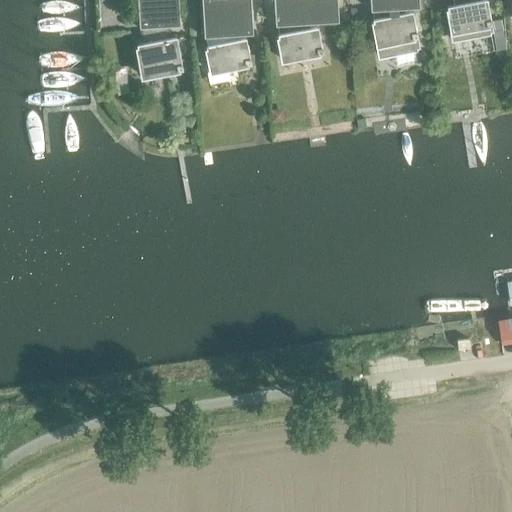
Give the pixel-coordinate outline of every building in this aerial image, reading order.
[(136,0),(138,27),(140,27),(166,25),(179,25),(177,0),(136,0)] [(200,0),(203,36),(210,36),(237,34),(252,33),(249,0),(200,0)] [(272,0),(274,25),(282,24),(309,23),(338,21),(336,0),(272,0)] [(368,0),(369,10),(377,9),(403,8),(418,7),(417,0),(368,0)] [(458,0),(451,0),(453,5),(446,6),(452,40),(492,33),(486,0),(478,0),(459,4),(458,0)] [(403,8),(377,9),(378,18),(371,19),(379,57),(419,49),(411,11),(404,13),(403,8)] [(309,23),(282,24),(284,33),(277,34),(282,60),(322,52),(317,26),(310,28),(309,23)] [(166,25),(140,27),(143,43),(136,44),(142,76),(182,69),(176,37),(169,38),(166,25)] [(237,34),(210,36),(212,44),(205,46),(210,72),(250,63),(245,37),(238,39),(237,34)] [(457,348),(469,346),(468,336),(456,338),(457,348)]
